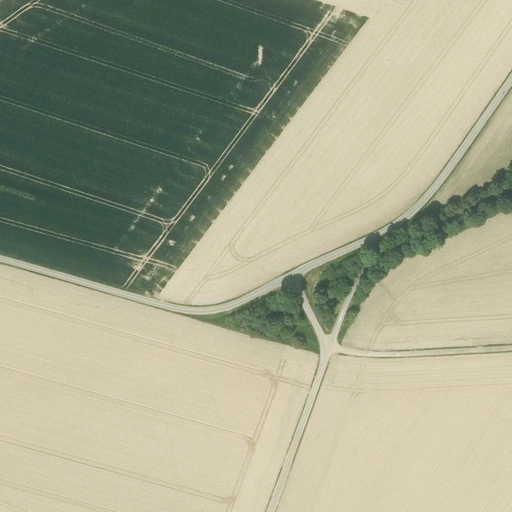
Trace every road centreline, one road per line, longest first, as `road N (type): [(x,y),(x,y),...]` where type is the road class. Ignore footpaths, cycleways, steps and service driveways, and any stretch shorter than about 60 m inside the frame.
road 1 (unclassified): [(283,278),(413,215),(511,79)]
road 2 (unclassified): [(0,259),(203,315),(283,278)]
road 3 (track): [(328,348),(370,355),(511,349)]
road 4 (unclassified): [(328,348),(268,511)]
